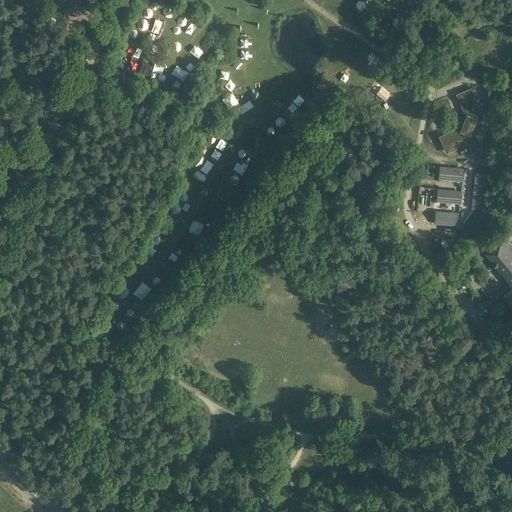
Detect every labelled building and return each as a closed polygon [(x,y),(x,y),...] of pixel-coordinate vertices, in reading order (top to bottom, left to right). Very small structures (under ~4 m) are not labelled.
[(458,94),(465,111),(461,121),(457,129),(441,136),(447,151),(469,142),(482,110),(473,88),(458,94)] [(463,168),(439,165),(438,178),(462,181),(463,168)] [(461,191),(437,188),(436,201),(460,204),(461,191)] [(435,210),(434,224),(458,225),(459,212),(435,210)] [(511,245),(506,238),(488,253),(511,282),(511,287),(504,295),(511,303),(511,245)]
